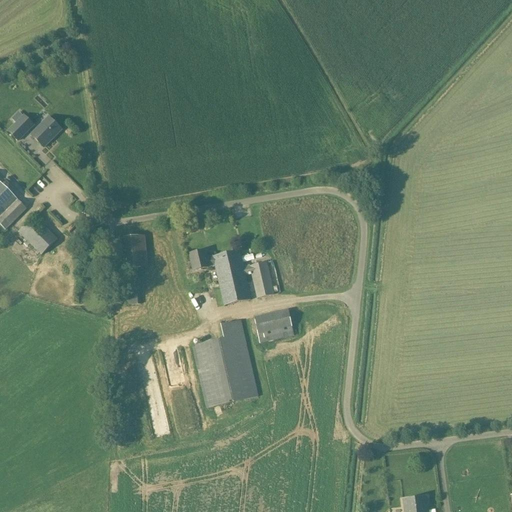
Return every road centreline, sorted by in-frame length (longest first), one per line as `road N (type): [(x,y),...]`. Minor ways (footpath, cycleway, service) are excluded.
road 1 (unclassified): [(511,428),(369,442),(357,435),(346,403),(359,224),(337,193),(324,187),(104,219)]
road 2 (track): [(109,511),(118,347)]
road 3 (track): [(118,347),(104,219)]
